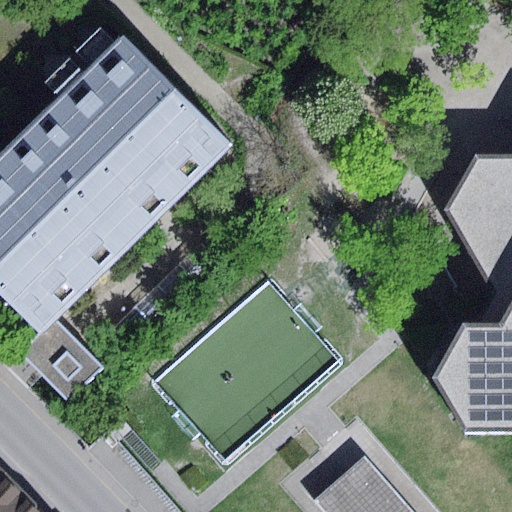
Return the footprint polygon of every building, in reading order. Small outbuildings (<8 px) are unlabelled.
[(118,35),(0,153),(0,296),(39,334),(55,319),(228,145),(118,35)] [(462,325),(433,377),(465,429),(511,429),(511,157),(474,157),(445,209),(494,293),(480,324),(462,325)] [(198,246),(112,331),(125,344),(211,258),(198,246)] [(55,319),(39,334),(19,353),(69,404),(104,370),(55,319)] [(413,511),(368,455),(312,499),(321,511),(413,511)] [(0,511),(30,511),(0,476),(0,511)]
